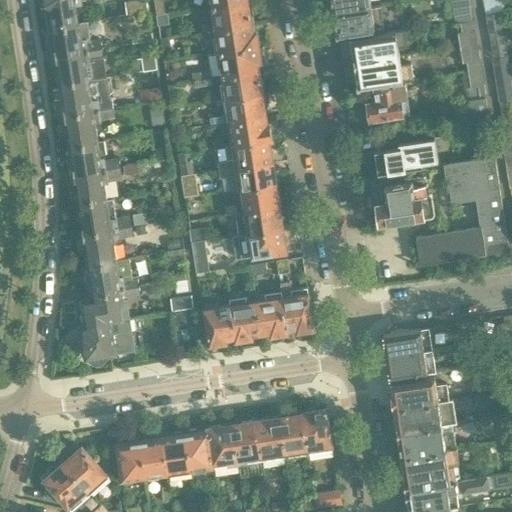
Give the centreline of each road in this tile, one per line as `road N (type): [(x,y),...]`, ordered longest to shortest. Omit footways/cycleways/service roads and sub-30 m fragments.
road 1 (residential): [(39,413),(52,144),(26,0)]
road 2 (residential): [(345,315),(297,0)]
road 3 (residential): [(351,374),(39,413)]
road 4 (residential): [(345,315),(511,290)]
road 5 (residential): [(375,511),(351,374)]
